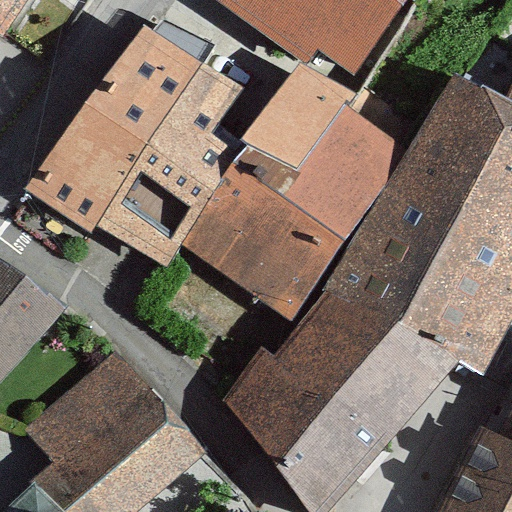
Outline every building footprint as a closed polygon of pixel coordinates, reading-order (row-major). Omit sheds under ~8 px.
[(23,0),(0,0),(0,25),(2,28),(23,0)] [(233,0),(304,51),(312,40),(354,70),(405,0),(233,0)] [(145,36),(35,185),(93,228),(96,221),(197,72),(145,36)] [(234,93),(197,72),(96,221),(168,267),(183,240),(241,153),(208,132),(234,93)] [(241,153),(183,240),(292,311),(344,242),(399,149),(345,110),(353,98),(303,73),(241,153)] [(511,105),(511,106),(459,83),(339,288),(462,359),(511,278),(511,105)] [(0,410),(66,331),(0,277),(0,410)] [(329,511),(462,359),(339,288),(307,336),(284,367),(270,359),(235,400),(313,511),(329,511)] [(175,511),(215,477),(120,369),(37,443),(69,479),(46,499),(57,511),(175,511)] [(511,511),(511,431),(506,444),(488,435),(448,511),(511,511)]
